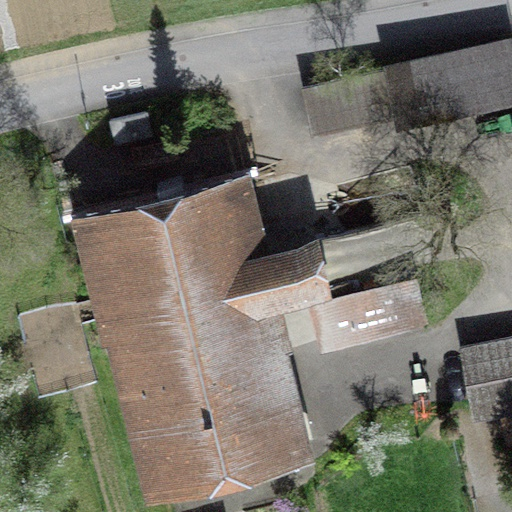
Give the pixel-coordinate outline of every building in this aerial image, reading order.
[(511,41),(402,67),(417,128),(511,105),(511,41)] [(137,117),(110,124),(116,147),(143,141),(137,117)] [(86,222),(159,500),(319,458),(281,312),(339,297),(323,237),(277,249),(258,177),(86,222)] [(316,307),(325,350),(432,326),(422,283),(316,307)] [(511,338),(462,349),(477,420),(511,412),(511,338)]
